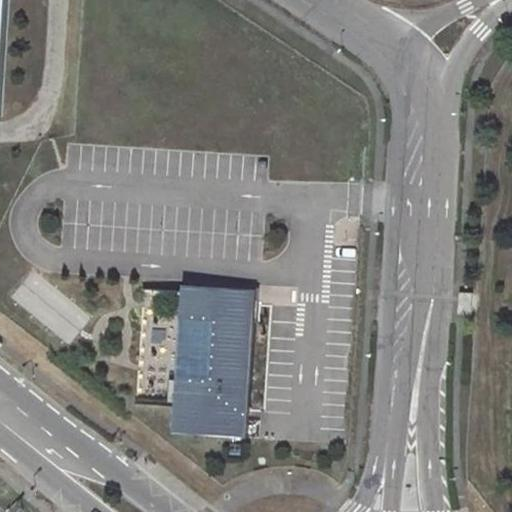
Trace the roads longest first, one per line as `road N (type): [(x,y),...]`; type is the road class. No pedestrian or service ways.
road 1 (unclassified): [(393,204),(381,426),(368,490),(355,511)]
road 2 (unclassified): [(284,0),(384,69),(396,104),(393,204)]
road 3 (unclassified): [(389,511),(408,351),(417,318),(434,299)]
road 4 (unclassified): [(170,511),(0,375)]
road 5 (unclassified): [(434,511),(434,299)]
road 6 (unclassified): [(441,100),(466,46),(511,0)]
